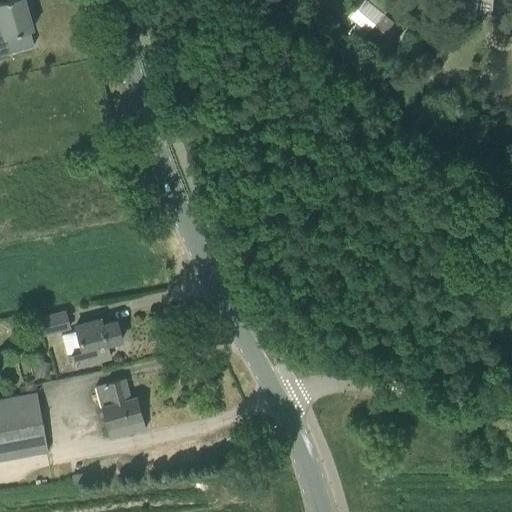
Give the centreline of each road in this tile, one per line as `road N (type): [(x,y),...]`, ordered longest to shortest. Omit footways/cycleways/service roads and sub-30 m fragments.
road 1 (unclassified): [(278,403),(178,207),(110,0)]
road 2 (residential): [(297,394),(358,380),(477,410),(511,399)]
road 3 (track): [(255,0),(432,118)]
